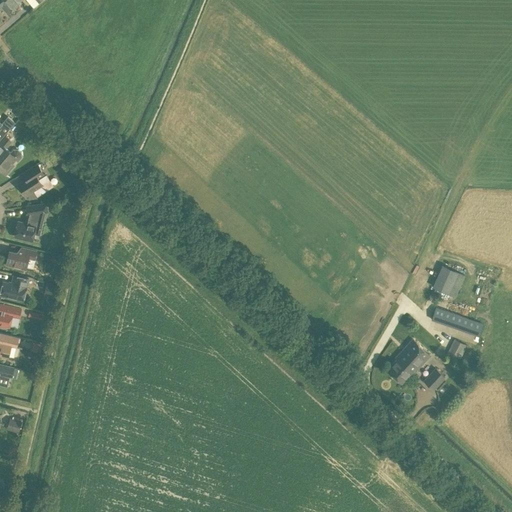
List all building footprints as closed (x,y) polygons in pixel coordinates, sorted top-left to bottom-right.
[(21,0),(0,0),(0,7),(1,9),(3,7),(8,13),(18,4),(17,4),(21,0)] [(20,104),(15,109),(21,114),(26,109),(20,104)] [(1,124),(0,122),(0,139),(9,130),(15,123),(8,116),(1,124)] [(10,152),(6,148),(11,141),(6,136),(0,142),(0,147),(3,150),(0,153),(0,169),(4,172),(7,175),(16,165),(14,164),(17,160),(18,162),(23,157),(22,153),(18,149),(12,149),(10,152)] [(55,165),(65,159),(60,150),(49,157),(55,165)] [(46,175),(38,163),(23,172),(26,179),(19,184),(26,195),(33,190),(37,196),(54,186),(46,174),(46,175)] [(28,219),(38,221),(40,212),(47,211),(45,203),(26,206),(27,214),(28,214),(29,214),(28,219)] [(41,222),(38,221),(28,219),(27,222),(26,221),(26,224),(18,222),(15,236),(32,240),(34,232),(39,234),(41,222)] [(33,268),(37,251),(24,248),(23,254),(10,251),(6,264),(26,269),(26,266),(33,268)] [(448,293),(458,271),(442,264),(432,286),(448,293)] [(494,265),(491,276),(506,280),(509,268),(494,265)] [(23,299),(28,278),(14,275),(12,283),(3,281),(0,294),(23,299)] [(52,303),(56,301),(59,285),(47,282),(44,294),(47,295),(46,299),(48,302),(52,303)] [(20,318),(22,308),(3,304),(2,310),(0,309),(0,326),(6,328),(6,326),(9,326),(12,316),(20,318)] [(435,307),(431,319),(441,323),(445,310),(435,307)] [(48,315),(39,312),(38,318),(47,320),(48,315)] [(443,321),(464,329),(467,319),(446,312),(443,321)] [(405,319),(409,323),(412,321),(413,319),(409,315),(405,319)] [(16,346),(18,338),(3,334),(1,342),(0,341),(0,355),(8,357),(11,345),(16,346)] [(430,354),(412,337),(391,359),(392,361),(385,368),(401,382),(410,372),(412,373),(430,354)] [(459,361),(467,345),(454,338),(446,355),(459,361)] [(0,373),(12,377),(14,367),(0,364),(0,373)] [(434,388),(445,376),(437,368),(425,380),(434,388)] [(20,429),(22,421),(10,417),(8,425),(20,429)]
